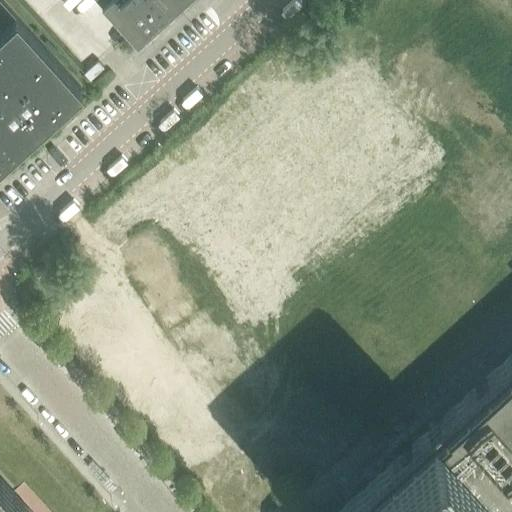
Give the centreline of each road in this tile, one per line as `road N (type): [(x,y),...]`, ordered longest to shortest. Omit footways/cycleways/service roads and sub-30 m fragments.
road 1 (unclassified): [(0,241),(261,0)]
road 2 (unclassified): [(164,511),(0,331)]
road 3 (unknown): [(147,106),(56,0)]
